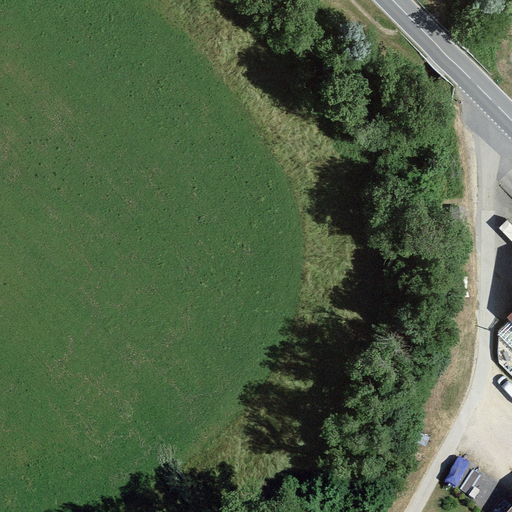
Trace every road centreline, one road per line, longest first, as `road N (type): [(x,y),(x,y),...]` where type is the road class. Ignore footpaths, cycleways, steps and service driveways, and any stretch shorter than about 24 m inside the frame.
road 1 (track): [(411,511),(480,384),(485,98)]
road 2 (tertiary): [(389,0),(511,124)]
